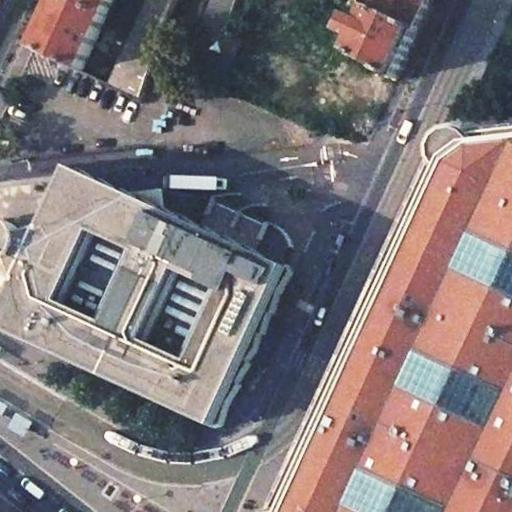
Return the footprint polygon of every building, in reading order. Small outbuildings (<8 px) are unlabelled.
[(116,0),(56,0),(33,49),(82,72),(116,0)] [(176,0),(149,0),(109,87),(142,104),(159,51),(176,0)] [(362,0),(361,2),(360,4),(421,31),(435,0),(362,0)] [(421,31),(360,4),(347,32),(355,37),(349,50),(398,80),(421,31)] [(511,511),(511,137),(511,136),(506,133),(503,133),(495,134),(474,136),(473,138),(465,136),(461,136),(457,137),(449,141),(445,148),(444,151),(445,160),(443,161),(281,511),(511,511)] [(245,213),(215,199),(201,229),(122,193),(82,174),(59,176),(43,178),(3,183),(0,183),(0,309),(15,316),(11,328),(222,426),(294,271),(258,255),(272,225),(245,213)]
